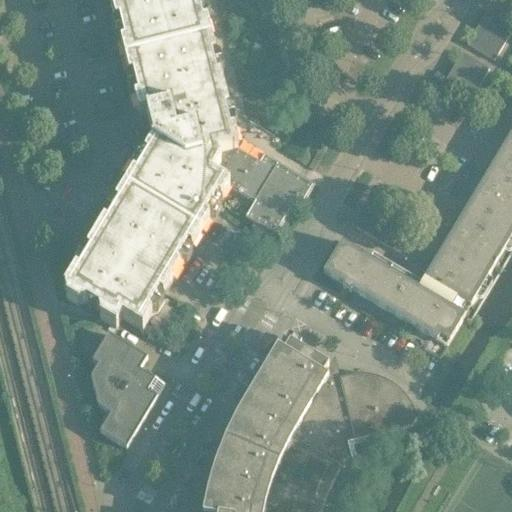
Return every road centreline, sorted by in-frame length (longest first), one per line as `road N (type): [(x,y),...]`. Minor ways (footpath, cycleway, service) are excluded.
road 1 (residential): [(305,235),(385,100),(458,0)]
road 2 (residential): [(258,285),(136,477),(124,511)]
road 3 (residential): [(155,511),(281,301)]
road 4 (residential): [(412,380),(281,301)]
